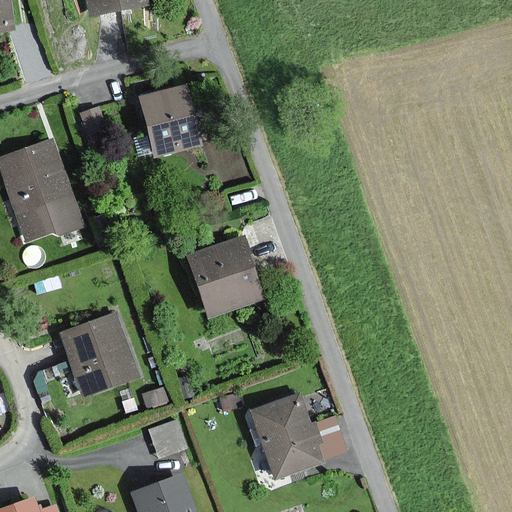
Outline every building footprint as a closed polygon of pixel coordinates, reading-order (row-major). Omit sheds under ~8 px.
[(7,0),(0,0),(0,30),(11,29),(7,0)] [(142,0),(93,0),(95,11),(143,2),(142,0)] [(186,86),(143,98),(159,158),(202,146),(186,86)] [(109,139),(99,109),(84,114),(94,144),(109,139)] [(83,225),(52,141),(0,160),(0,165),(30,245),(52,237),(83,225)] [(245,239),(189,257),(209,320),(265,301),(245,239)] [(117,314),(64,333),(86,395),(139,377),(117,314)] [(300,397),(255,413),(278,473),(322,457),(300,397)] [(174,414),(147,424),(156,452),(184,443),(174,414)] [(197,511),(185,475),(134,492),(140,511),(197,511)] [(39,511),(34,498),(0,510),(0,511),(39,511)]
